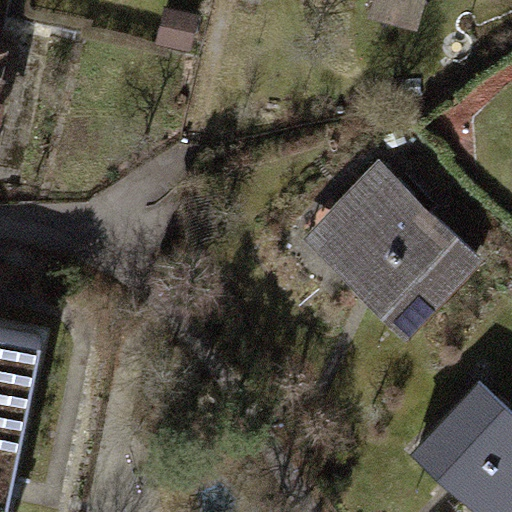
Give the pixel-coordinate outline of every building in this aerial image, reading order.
[(426,0),(379,0),(377,10),(421,22),(426,0)] [(0,38),(0,130),(17,43),(0,38)] [(392,151),(314,235),(417,331),(496,246),(392,151)] [(0,329),(0,511),(10,511),(29,423),(46,339),(0,329)] [(511,511),(511,403),(488,380),(422,447),(487,511),(511,511)]
